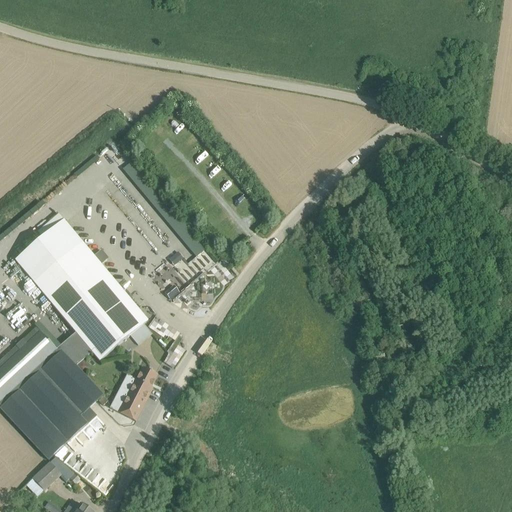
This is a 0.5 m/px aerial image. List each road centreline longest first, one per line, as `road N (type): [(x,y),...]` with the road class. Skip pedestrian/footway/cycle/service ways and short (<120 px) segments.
road 1 (unclassified): [(109,511),(170,387),(255,262),(303,207),(407,118)]
road 2 (unclassified): [(407,118),(365,101),(0,28)]
